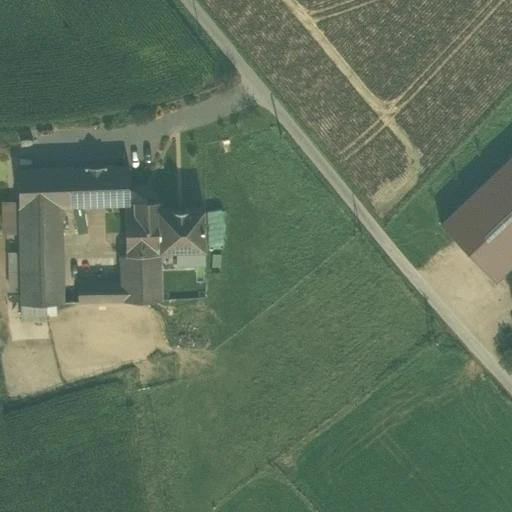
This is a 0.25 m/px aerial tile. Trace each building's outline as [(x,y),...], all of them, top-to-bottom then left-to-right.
[(511,153),(439,223),(495,281),(511,264),(511,153)] [(129,166),(103,167),(104,205),(128,204),(130,204),(130,200),(129,166)] [(68,206),(89,205),(89,167),(19,170),(19,200),(20,233),(20,251),(20,292),(20,303),(46,303),(62,303),(61,218),(68,206)] [(103,167),(89,167),(89,205),(104,205),(103,167)] [(128,204),(128,211),(162,211),(162,199),(130,200),(130,204),(128,204)] [(20,233),(19,200),(1,201),(1,233),(20,233)] [(129,246),(129,256),(160,255),(160,250),(178,250),(205,250),(204,209),(162,211),(128,211),(129,246)] [(78,284),(78,302),(161,301),(160,255),(129,256),(129,246),(122,246),(123,283),(78,284)] [(178,250),(178,264),(206,263),(205,250),(178,250)] [(20,292),(20,251),(7,251),(7,292),(20,292)] [(46,303),(20,303),(21,321),(46,320),(46,303)]
